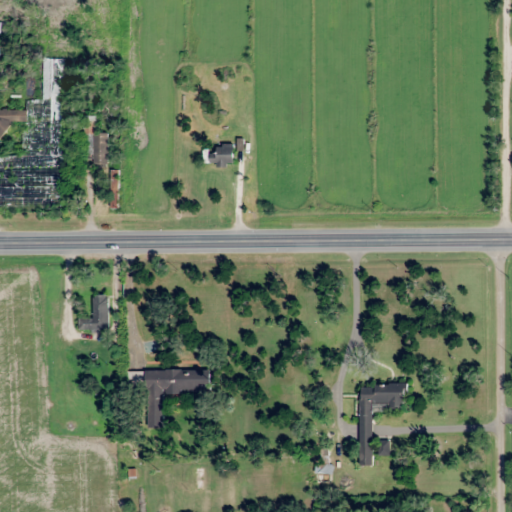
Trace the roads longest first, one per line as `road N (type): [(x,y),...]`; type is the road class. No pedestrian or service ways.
road 1 (secondary): [(0,242),(511,238)]
road 2 (residential): [(499,511),(497,239)]
